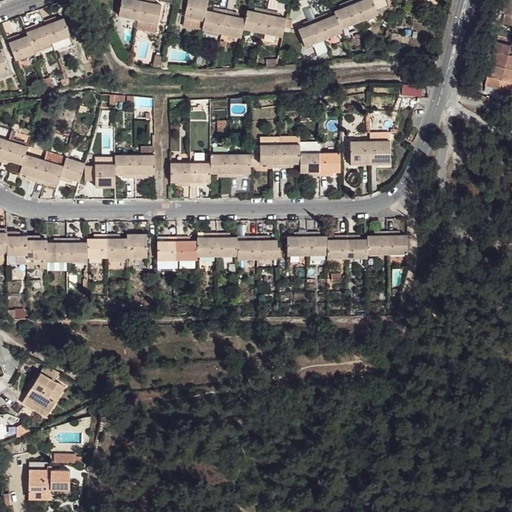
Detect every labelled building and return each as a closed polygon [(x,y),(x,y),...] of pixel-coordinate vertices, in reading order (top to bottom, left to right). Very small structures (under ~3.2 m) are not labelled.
[(136,0),(117,0),(115,14),(134,18),(138,0),(136,0)] [(145,2),(138,0),(134,18),(131,26),(155,30),(156,22),(158,5),(145,2)] [(203,0),(163,0),(169,1),(165,23),(176,26),(176,28),(198,32),(198,31),(199,23),(201,12),(203,5),(203,0)] [(357,0),(355,1),(347,4),(354,21),(375,13),(368,0),(357,0)] [(341,6),(328,11),(330,16),(336,29),(354,21),(347,4),(341,6)] [(214,16),(201,12),(199,23),(198,31),(217,35),(221,17),(214,16)] [(254,15),(243,13),(241,21),(239,31),(258,36),(261,17),(254,15)] [(320,20),(312,23),(318,41),(338,35),(336,29),(330,16),(320,20)] [(229,19),(221,17),(217,35),(237,40),(239,31),(241,21),(229,19)] [(270,19),(261,17),(258,36),(276,38),(280,21),(270,19)] [(50,25),(43,29),(51,45),(70,37),(64,20),(50,25)] [(306,25),(295,30),(302,46),(318,41),(312,23),(306,25)] [(32,33),(24,37),(25,40),(32,54),(51,46),(43,29),(32,33)] [(14,44),(7,47),(15,65),(33,58),(32,54),(25,40),(14,44)] [(511,44),(496,42),(493,59),(499,60),(498,65),(511,69),(511,44)] [(155,54),(152,66),(160,66),(162,56),(155,54)] [(511,69),(498,65),(496,73),(489,71),(485,86),(498,89),(497,94),(511,98),(511,86),(511,84),(511,69)] [(370,136),(350,136),(350,154),(362,154),(362,159),(370,160),(370,136)] [(389,136),(370,136),(370,160),(376,159),(376,154),(389,154),(389,136)] [(278,142),(258,141),(258,162),(271,162),(278,161),(278,142)] [(299,142),(278,142),(278,161),(286,162),(300,162),(299,152),(299,142)] [(23,149),(3,143),(0,151),(0,159),(5,162),(18,166),(22,153),(23,149)] [(339,150),(319,151),(319,169),(329,169),(339,169),(339,150)] [(319,151),(299,152),(300,162),(301,169),(313,169),(319,169),(319,151)] [(41,159),(22,153),(18,166),(17,170),(30,174),(36,176),(41,159)] [(134,153),(114,155),(114,162),(115,172),(128,172),(135,172),(134,153)] [(154,153),(134,153),(135,172),(141,172),(155,172),(154,153)] [(230,154),(209,156),(209,164),(210,173),(225,173),(230,173),(230,154)] [(248,154),(230,154),(230,173),(237,173),(248,173),(248,154)] [(83,162),(63,156),(60,166),(56,177),(64,181),(66,177),(78,179),(83,162)] [(60,166),(41,159),(36,176),(43,179),(55,183),(56,177),(60,166)] [(114,162),(94,161),(94,185),(104,185),(104,180),(115,180),(115,172),(114,162)] [(189,164),(169,165),(169,181),(183,182),(190,182),(189,164)] [(209,164),(189,164),(190,182),(197,181),(210,182),(210,173),(209,164)] [(382,233),(374,233),(375,251),(396,250),(394,232),(382,233)] [(368,233),(356,233),(356,237),(356,251),(375,251),(374,233),(368,233)] [(4,235),(1,236),(3,259),(4,264),(19,265),(10,245),(5,246),(5,241),(4,235)] [(225,236),(215,236),(216,253),(236,253),(236,247),(235,235),(225,236)] [(210,236),(196,236),(197,242),(197,254),(216,253),(215,236),(210,236)] [(332,236),(322,237),(322,242),(322,256),(340,255),(340,237),(332,236)] [(347,237),(340,237),(340,255),(356,256),(356,251),(356,237),(347,237)] [(169,241),(156,242),(156,261),(176,260),(176,241),(169,241)] [(184,242),(176,241),(176,260),(197,260),(197,254),(197,242),(184,242)] [(296,241),(283,242),(284,261),(304,261),(304,241),(296,241)] [(310,241),(304,241),(304,261),(322,261),(322,256),(322,242),(310,241)] [(13,245),(10,245),(19,265),(25,265),(25,246),(13,245)] [(34,245),(25,246),(25,265),(25,269),(47,268),(46,253),(46,250),(35,249),(34,245)] [(102,245),(87,246),(87,253),(87,264),(107,264),(107,245),(102,245)] [(117,245),(107,245),(107,264),(126,263),(126,245),(117,245)] [(135,245),(126,245),(126,263),(148,262),(148,245),(135,245)] [(264,247),(255,247),(255,265),(275,265),(274,246),(264,247)] [(250,247),(236,247),(236,253),(236,266),(255,265),(255,247),(250,247)] [(60,253),(46,253),(47,268),(47,272),(67,272),(67,253),(60,253)] [(75,253),(67,253),(67,272),(87,272),(87,264),(87,253),(75,253)] [(66,386),(42,373),(26,399),(49,413),(66,386)] [(49,413),(26,399),(23,404),(46,419),(49,413)] [(75,452),(53,450),(53,459),(75,461),(75,452)] [(46,459),(28,458),(27,467),(45,467),(46,459)] [(45,467),(27,467),(26,491),(48,493),(49,488),(67,488),(67,469),(45,467)] [(48,493),(26,491),(26,498),(48,500),(48,493)]
